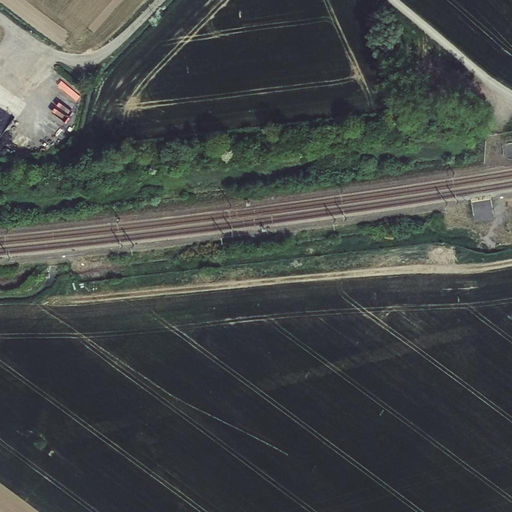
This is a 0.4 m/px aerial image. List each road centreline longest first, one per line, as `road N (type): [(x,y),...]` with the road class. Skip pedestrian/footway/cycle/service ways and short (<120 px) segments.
road 1 (track): [(511,261),(70,303)]
road 2 (track): [(0,21),(63,58),(92,59),(157,0)]
road 3 (unclassified): [(392,0),(511,97)]
